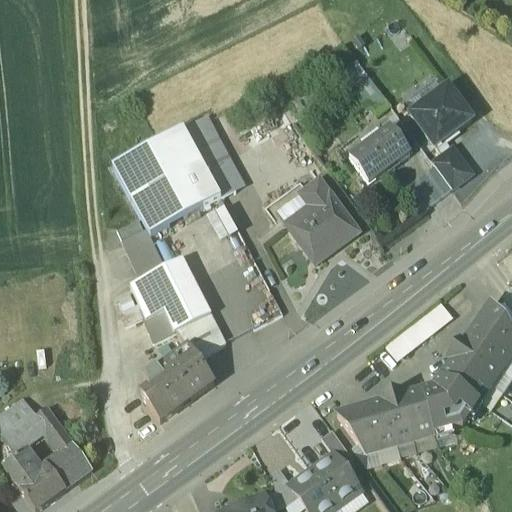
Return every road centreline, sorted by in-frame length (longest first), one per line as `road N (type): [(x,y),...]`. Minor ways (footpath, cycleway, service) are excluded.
road 1 (track): [(76,0),(114,436),(145,489)]
road 2 (primary): [(113,511),(511,215)]
